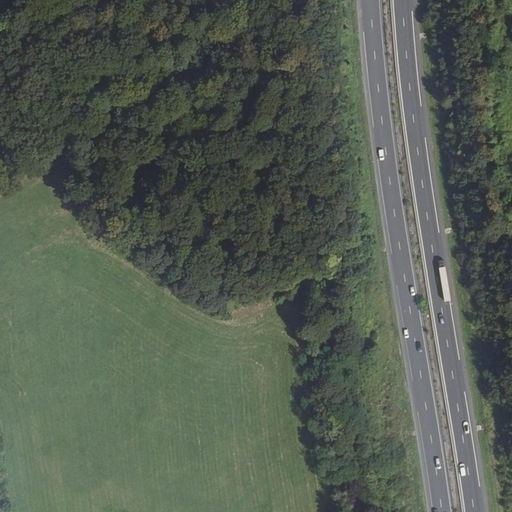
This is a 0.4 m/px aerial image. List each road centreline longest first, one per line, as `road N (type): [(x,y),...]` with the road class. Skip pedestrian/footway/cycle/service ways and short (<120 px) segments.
road 1 (trunk): [(370,0),(396,232),(441,511)]
road 2 (trunk): [(473,511),(401,0)]
